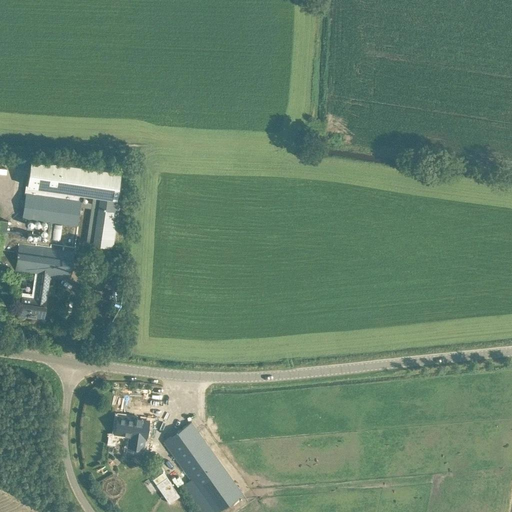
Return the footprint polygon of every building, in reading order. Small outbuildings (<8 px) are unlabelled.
[(82,193),(117,198),(121,171),(31,158),(27,186),(60,190),(82,193)] [(0,266),(39,272),(50,274),(70,277),(74,245),(74,241),(77,225),(82,193),(60,190),(59,191),(54,191),(45,189),(44,195),(26,193),(23,217),(49,221),(47,240),(39,239),(21,237),(21,233),(7,231),(4,249),(0,247),(0,266)] [(94,235),(93,244),(113,247),(114,238),(108,237),(101,236),(94,235)] [(96,274),(100,281),(119,270),(121,259),(111,258),(110,266),(96,274)] [(50,274),(39,272),(36,295),(23,293),(20,314),(44,317),(50,274)] [(118,416),(115,433),(130,435),(129,442),(128,446),(138,447),(139,447),(144,448),(146,438),(147,431),(148,421),(118,416)] [(164,441),(174,455),(214,511),(216,511),(243,494),(191,422),(164,441)] [(110,466),(98,472),(101,477),(113,471),(110,466)]
